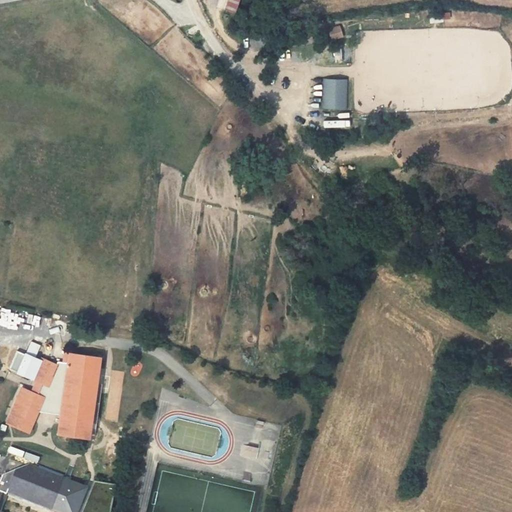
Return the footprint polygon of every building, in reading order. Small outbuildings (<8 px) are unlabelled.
[(333,48),(334,61),(348,60),(347,47),(333,48)] [(57,364),(44,357),(34,376),(42,381),(36,393),(22,385),(5,419),(26,430),(38,406),(61,411),(57,433),(87,438),(102,359),(72,353),(69,363),(59,361),(57,364)] [(57,472),(34,463),(33,465),(22,460),(0,468),(0,489),(0,490),(1,488),(43,505),(56,476),(57,472)] [(67,511),(79,487),(56,476),(43,505),(57,511),(67,511)] [(13,511),(18,504),(0,496),(0,511),(13,511)]
